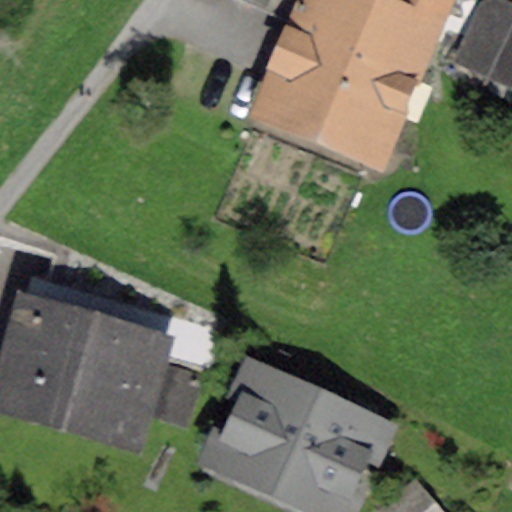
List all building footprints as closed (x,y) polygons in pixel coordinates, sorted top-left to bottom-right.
[(302,0),(263,97),(380,145),(439,0),(302,0)] [(511,38),(511,42),(504,60),(511,64),(511,0),(484,0),(475,21),(511,38)] [(44,267),(11,388),(126,420),(160,300),(44,267)] [(227,443),(318,485),(349,416),(258,375),(227,443)] [(393,498),(404,511),(439,511),(441,511),(415,479),(393,498)]
